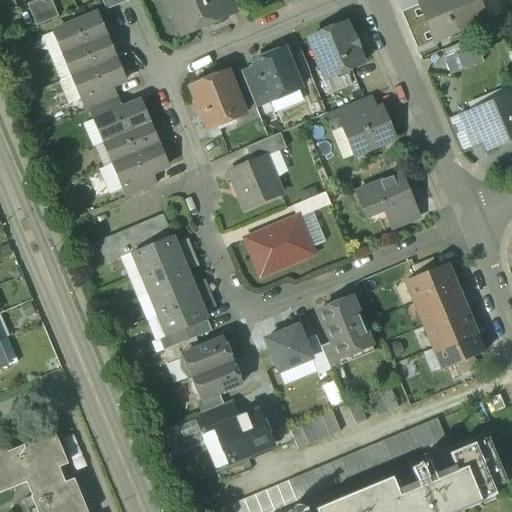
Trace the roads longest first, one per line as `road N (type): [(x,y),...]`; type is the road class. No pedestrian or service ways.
road 1 (residential): [(0,161),(145,511)]
road 2 (residential): [(239,320),(199,218),(202,181),(159,72)]
road 3 (residential): [(374,0),(461,210)]
road 4 (residential): [(159,72),(327,0)]
